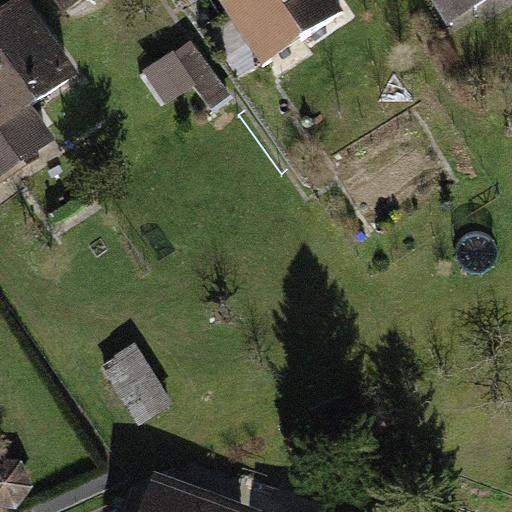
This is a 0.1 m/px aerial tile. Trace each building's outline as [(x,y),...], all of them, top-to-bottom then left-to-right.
[(3,0),(0,2),(0,166),(78,115),(3,0)] [(54,0),(68,21),(98,0),(54,0)] [(324,0),(233,0),(266,52),(331,11),(324,0)] [(443,0),(453,15),(476,0),(443,0)] [(176,115),(218,91),(195,50),(152,74),(176,115)] [(235,511),(148,477),(134,511),(235,511)]
